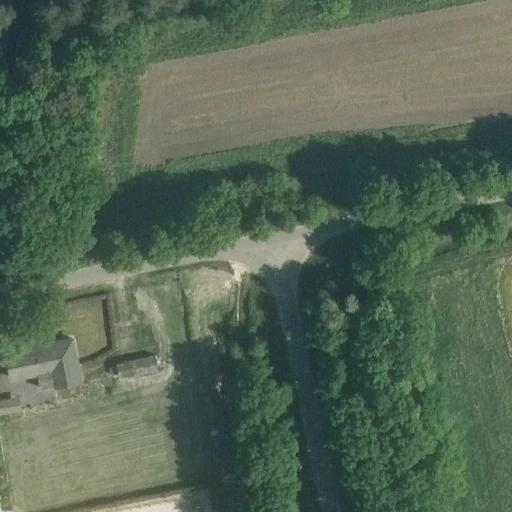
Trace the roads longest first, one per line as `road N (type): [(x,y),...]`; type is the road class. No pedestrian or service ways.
road 1 (unclassified): [(0,291),(273,240)]
road 2 (unclassified): [(331,511),(273,240)]
road 3 (unclassified): [(273,240),(511,191)]
road 4 (track): [(22,0),(0,178)]
